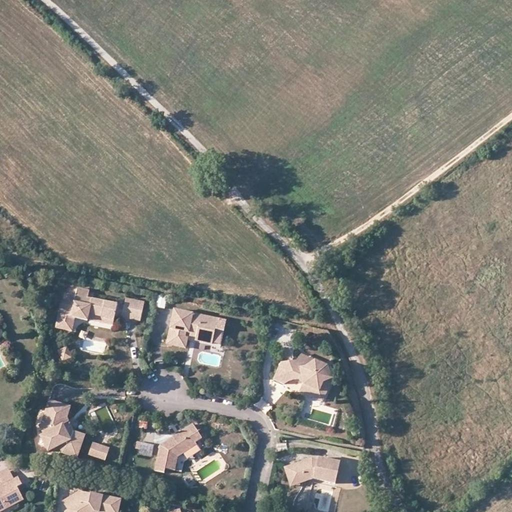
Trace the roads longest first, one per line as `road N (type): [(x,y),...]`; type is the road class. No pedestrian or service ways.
road 1 (residential): [(403,511),(384,487),(355,359),(300,262),(160,110),(41,0)]
road 2 (track): [(300,262),(398,202),(511,115)]
road 3 (residential): [(253,511),(266,440),(248,416),(165,396)]
